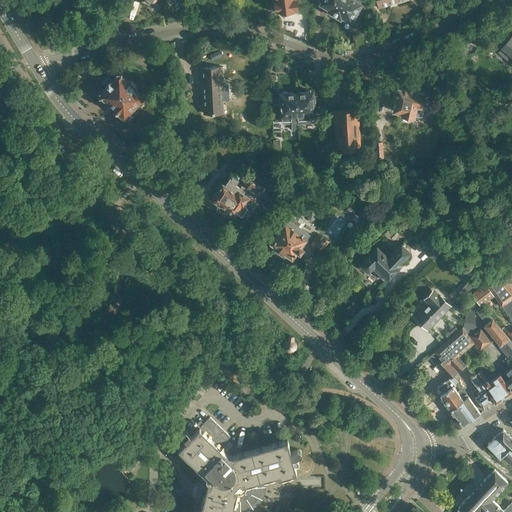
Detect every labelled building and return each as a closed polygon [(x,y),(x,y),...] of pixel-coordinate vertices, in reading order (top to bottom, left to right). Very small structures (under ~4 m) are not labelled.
[(270,1),(271,11),(279,10),(280,12),(287,11),(296,9),(295,8),(297,7),(295,0),(272,0),(273,1),(270,1)] [(345,7),(349,0),(322,0),(321,3),(323,4),(323,6),(327,8),(329,8),(330,8),(329,10),(332,12),(330,14),(337,17),(338,15),(340,17),(341,16),(342,16),(347,8),(345,7)] [(347,8),(342,16),(343,18),(347,20),(348,20),(350,21),(351,21),(356,24),(363,13),(361,12),(366,5),(364,0),(349,0),(345,7),(347,8)] [(511,62),(511,63),(511,64),(511,35),(502,48),(511,57),(511,62)] [(137,60),(129,68),(133,72),(141,64),(137,60)] [(141,64),(133,72),(138,76),(146,68),(141,64)] [(204,86),(206,114),(224,113),(223,86),(222,67),(224,67),(224,66),(205,67),(206,85),(204,86)] [(146,68),(138,76),(142,80),(150,72),(146,68)] [(102,92),(99,92),(99,97),(102,97),(107,102),(107,103),(124,118),(128,121),(133,115),(129,112),(145,95),(144,95),(150,89),(140,80),(136,84),(131,79),(128,79),(127,80),(122,75),(122,72),(116,73),(117,75),(113,80),(110,80),(106,85),(106,87),(102,92)] [(393,111),(401,113),(401,115),(415,118),(415,115),(422,116),(424,106),(421,106),(424,92),(416,91),(416,89),(407,87),(407,89),(398,87),(397,90),(395,90),(394,96),(396,97),(393,111)] [(305,92),(296,92),(298,120),(298,123),(319,122),(318,106),(313,107),(313,91),(311,91),(310,90),(307,90),(305,92)] [(298,120),(296,92),(288,93),(287,92),(283,92),(282,93),(281,93),(282,121),(292,121),(293,130),(297,129),(297,121),(298,120)] [(332,120),(334,119),(336,148),(341,148),(341,150),(356,149),(356,147),(361,147),(359,118),(362,118),(362,112),(331,113),(332,120)] [(384,161),(384,157),(383,141),(375,142),(376,162),(384,161)] [(216,208),(223,213),(241,186),(236,183),(239,179),(241,175),(234,171),(232,174),(226,183),(223,181),(221,183),(220,182),(216,187),(217,188),(211,198),(219,203),(216,208)] [(241,186),(226,208),(235,214),(236,212),(242,217),(248,208),(244,205),(249,198),(255,202),(265,187),(249,176),(243,184),(243,185),(242,184),(241,186)] [(289,216),(271,242),(276,246),(273,250),(284,258),(287,253),(292,257),(298,250),(300,252),(304,246),(301,244),(307,237),(306,237),(310,231),(303,226),(306,221),(293,213),(290,217),(289,216)] [(310,244),(320,252),(322,249),(321,248),(324,244),(325,245),(328,240),(318,233),(310,244)] [(419,245),(437,257),(444,247),(427,235),(419,245)] [(401,265),(399,263),(409,252),(401,244),(390,255),(386,251),(384,253),(377,246),(360,262),(361,264),(362,266),(363,268),(365,269),(367,270),(369,271),(373,267),(380,273),(378,275),(383,279),(385,278),(387,280),(401,265)] [(463,269),(458,274),(471,287),(476,282),(463,269)] [(511,287),(499,274),(486,284),(494,295),(511,320),(511,287)] [(494,295),(486,284),(482,287),(474,293),(473,294),(481,304),(494,295)] [(430,302),(416,317),(417,318),(418,321),(424,327),(427,327),(428,328),(450,306),(434,291),(426,299),(430,302)] [(484,325),(500,345),(509,338),(492,318),(481,305),(475,309),(486,323),(484,325)] [(467,330),(480,349),(490,341),(480,328),(479,329),(475,324),(467,330)] [(429,357),(449,378),(467,364),(459,356),(475,343),(467,330),(463,325),(429,357)] [(296,346),(296,345),(296,343),(295,342),(294,341),(294,337),(289,336),(288,340),(287,340),(286,341),(285,343),(284,344),(284,346),(284,347),(285,349),(286,350),(287,351),(288,352),(289,352),(291,352),(292,351),(294,351),(295,350),(296,348),(296,346)] [(506,381),(511,389),(511,341),(509,338),(500,345),(499,346),(508,358),(506,360),(508,362),(506,363),(509,367),(510,365),(511,367),(506,371),(511,377),(506,381)] [(476,373),(495,402),(511,390),(511,389),(506,381),(500,373),(489,380),(481,369),(476,373)] [(476,373),(470,377),(480,391),(478,392),(477,391),(473,394),(475,397),(475,398),(476,398),(484,410),(495,402),(476,373)] [(449,378),(437,386),(442,394),(440,395),(451,409),(451,412),(451,414),(452,415),(453,415),(454,416),(456,416),(461,423),(463,424),(464,425),(478,414),(479,414),(481,413),(481,412),(480,412),(468,395),(468,396),(466,393),(461,396),(454,386),(459,381),(454,376),(451,379),(449,377),(449,378)] [(184,378),(179,383),(184,388),(189,383),(184,378)] [(193,397),(198,392),(190,383),(184,388),(193,397)] [(167,407),(174,414),(185,402),(178,395),(167,407)] [(288,440),(234,455),(235,458),(230,460),(226,456),(228,454),(220,446),(231,436),(210,416),(200,425),(196,421),(187,430),(186,430),(185,429),(184,429),(183,429),(182,430),(181,431),(181,432),(181,433),(181,434),(182,435),(187,439),(179,448),(207,476),(209,473),(214,476),(207,488),(204,500),(205,500),(204,503),(203,503),(200,511),(232,511),(233,507),(237,508),(240,508),(244,508),(246,507),(250,506),(251,505),(253,504),(256,502),(257,500),(259,497),(260,495),(261,492),(262,490),(262,486),(262,482),(261,479),(277,474),(278,477),(297,472),(293,457),(299,456),(300,455),(301,454),(302,453),(302,452),(302,451),(301,451),(300,450),(299,449),(298,449),(297,449),(291,451),(288,440)] [(511,437),(503,430),(493,437),(494,438),(487,444),(499,457),(501,455),(511,464),(511,463),(511,437)] [(494,469),(458,508),(462,511),(511,511),(511,502),(503,511),(491,499),(508,482),(494,469)]
